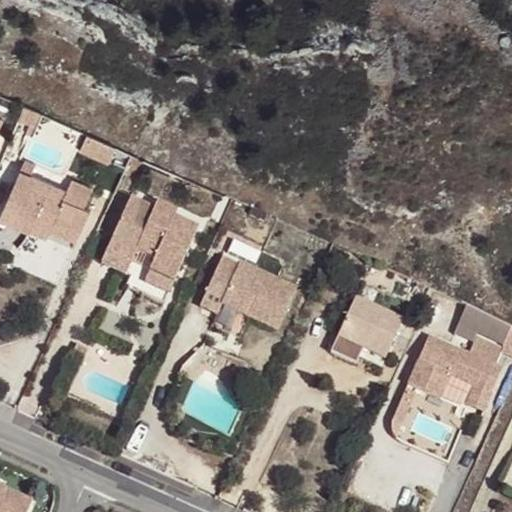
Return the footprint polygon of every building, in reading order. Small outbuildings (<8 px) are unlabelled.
[(116,147),(87,133),(79,150),(108,163),(116,147)] [(66,190),(20,169),(0,214),(0,217),(31,231),(34,224),(51,231),(51,230),(55,221),(81,232),(90,211),(84,207),(93,188),(72,178),(66,190)] [(198,229),(175,219),(177,212),(157,202),(154,209),(130,198),(107,251),(132,263),(137,252),(154,260),(149,271),(174,283),(198,229)] [(81,232),(55,221),(51,230),(77,241),(81,232)] [(51,231),(34,224),(31,231),(48,237),(51,231)] [(132,263),(107,251),(101,264),(127,275),(132,263)] [(297,288),(223,254),(199,307),(218,316),(222,306),(278,331),(297,288)] [(174,283),(149,271),(143,283),(169,295),(174,283)] [(404,319),(355,298),(337,337),(363,349),(386,359),(404,319)] [(511,329),(503,349),(503,350),(511,354),(511,329)] [(363,349),(337,337),(331,352),(356,365),(363,349)] [(503,349),(476,337),(469,354),(428,337),(420,357),(408,386),(441,399),(450,376),(472,386),(492,394),(502,369),(496,366),(503,350),(503,349)] [(88,351),(76,345),(71,356),(83,361),(88,351)] [(472,386),(450,376),(441,399),(460,408),(461,404),(463,405),(472,386)] [(492,394),(472,386),(463,405),(484,414),(492,394)] [(415,393),(406,389),(391,422),(400,427),(415,393)] [(28,511),(33,502),(0,487),(0,511),(28,511)]
